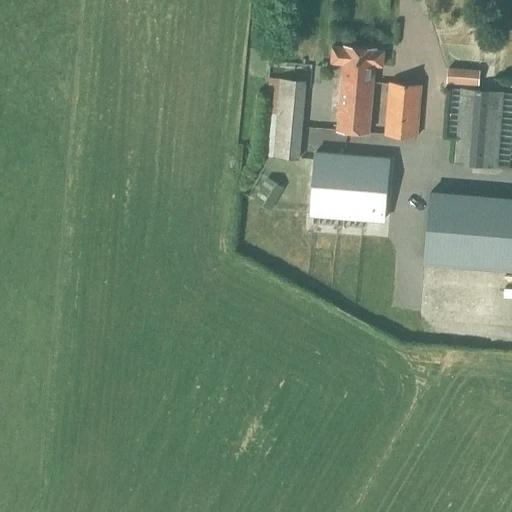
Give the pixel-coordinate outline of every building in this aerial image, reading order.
[(384,65),(385,49),(377,49),(377,48),(345,45),(345,46),(333,45),(332,62),(343,63),(338,129),(370,132),(376,65),(384,65)] [(450,67),(449,84),(476,86),(476,70),(450,67)] [(263,155),(300,159),(307,81),(270,77),(263,155)] [(386,134),(419,135),(424,84),(389,81),(386,134)] [(457,161),(499,165),(504,90),(462,87),(457,161)] [(311,214),(385,221),(390,155),(316,153),(311,214)] [(255,199),(272,210),(285,186),(268,177),(255,199)] [(511,265),(511,197),(432,191),(427,259),(511,265)]
